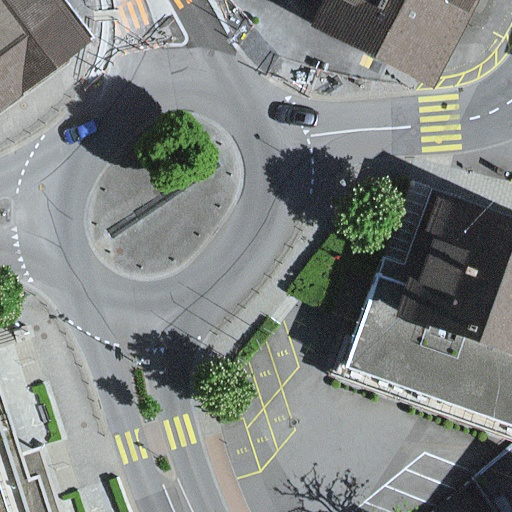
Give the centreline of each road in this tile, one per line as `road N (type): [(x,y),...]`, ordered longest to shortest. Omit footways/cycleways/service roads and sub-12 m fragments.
road 1 (primary): [(77,290),(105,343),(154,486),(177,511)]
road 2 (primary): [(185,511),(174,390),(192,296)]
road 3 (residential): [(479,119),(268,139)]
road 4 (primary): [(192,296),(264,212),(272,189),(268,139)]
road 5 (primary): [(77,290),(137,312),(192,296)]
